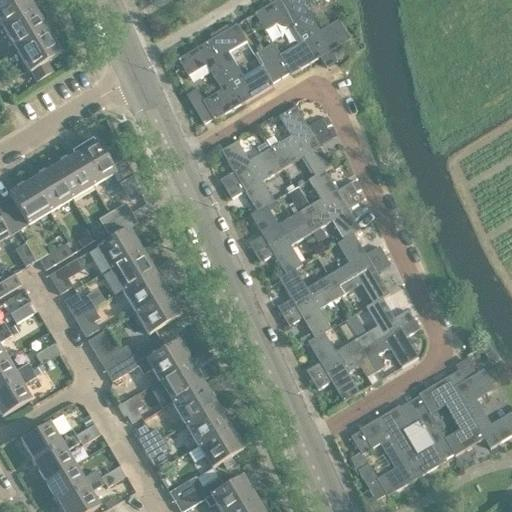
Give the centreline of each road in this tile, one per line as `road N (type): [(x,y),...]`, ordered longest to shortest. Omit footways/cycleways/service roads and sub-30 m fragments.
road 1 (residential): [(176,162),(308,83),(326,91),(437,335),(434,360),(303,441)]
road 2 (tertiary): [(303,441),(176,162)]
road 3 (residential): [(0,152),(132,69)]
road 4 (residential): [(160,511),(103,410),(97,378)]
road 5 (residential): [(132,69),(239,0)]
